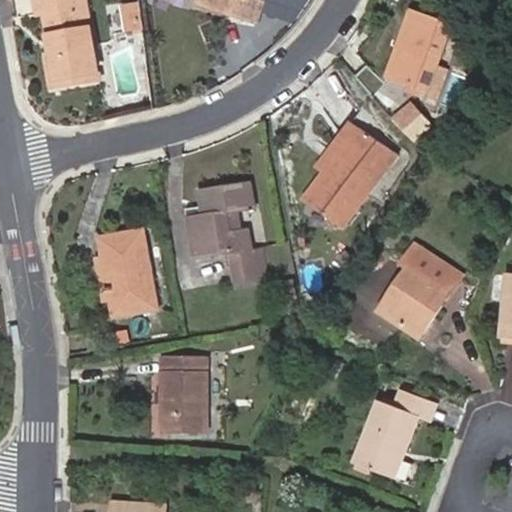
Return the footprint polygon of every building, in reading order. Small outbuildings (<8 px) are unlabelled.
[(191,0),(213,8),(211,15),(262,34),(274,0),(191,0)] [(77,92),(78,98),(108,94),(95,6),(45,13),(47,28),(54,27),(58,54),(65,53),(67,69),(60,70),(54,71),(58,95),(77,92)] [(438,102),(461,38),(423,25),(411,56),(418,57),(406,91),(423,97),(438,102)] [(65,53),(58,54),(60,70),(67,69),(65,53)] [(418,57),(411,56),(400,88),(406,91),(418,57)] [(59,102),(78,98),(77,92),(58,95),(59,102)] [(436,109),(438,102),(423,97),(421,104),(436,109)] [(396,115),(403,126),(422,115),(416,103),(396,115)] [(447,139),(426,117),(408,134),(429,156),(447,139)] [(410,164),(375,137),(321,210),(355,236),(410,164)] [(269,218),(264,194),(214,203),(218,228),(204,230),(211,271),(246,264),(252,291),(282,286),(277,258),(267,260),(264,241),(255,243),(245,244),(241,224),(251,222),(269,218)] [(255,243),(251,222),(241,224),(245,244),(255,243)] [(129,299),(131,309),(134,326),(177,317),(160,244),(115,254),(119,268),(126,299),(129,299)] [(442,268),(415,255),(407,271),(415,275),(393,319),(425,336),(434,317),(444,322),(465,279),(442,268)] [(481,272),(448,256),(442,268),(465,279),(475,285),(481,272)] [(125,310),(131,309),(129,299),(126,299),(119,268),(115,269),(125,310)] [(116,341),(101,344),(105,360),(119,357),(116,341)] [(222,368),(179,369),(181,442),(224,440),(222,368)] [(435,426),(396,412),(373,474),(413,488),(435,426)]
